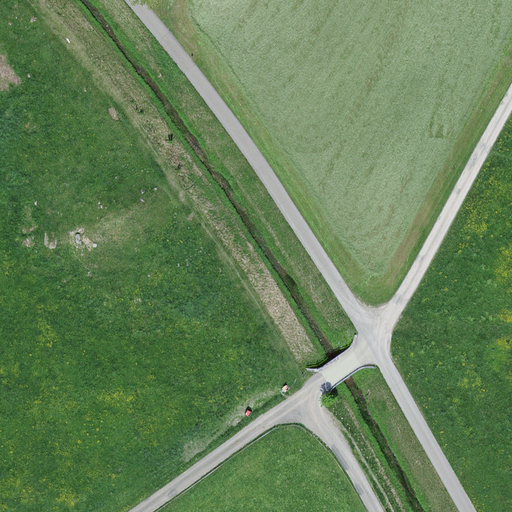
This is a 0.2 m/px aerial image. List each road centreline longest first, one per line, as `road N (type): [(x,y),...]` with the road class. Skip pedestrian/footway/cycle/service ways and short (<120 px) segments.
road 1 (unclassified): [(134,0),(377,337),(471,511)]
road 2 (track): [(38,0),(307,393),(372,511)]
road 3 (track): [(142,511),(377,337),(511,96)]
